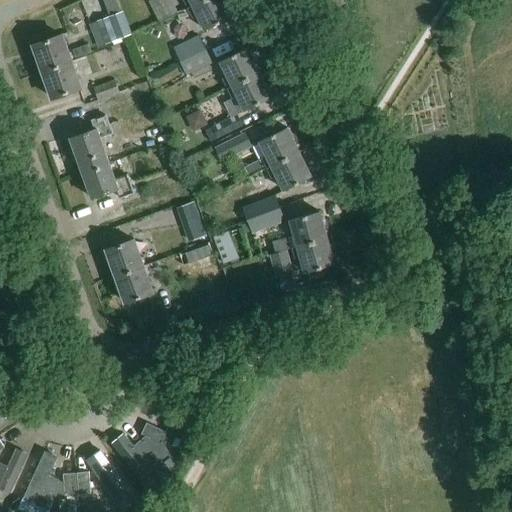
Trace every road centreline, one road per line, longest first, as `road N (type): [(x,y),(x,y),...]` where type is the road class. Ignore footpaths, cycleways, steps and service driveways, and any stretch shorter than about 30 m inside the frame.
road 1 (residential): [(129,345),(106,337),(92,319),(0,74)]
road 2 (residential): [(395,254),(377,281),(358,290),(129,345)]
road 3 (residential): [(395,254),(395,229),(278,0)]
road 4 (track): [(173,511),(280,313)]
road 5 (residential): [(129,345),(117,395),(101,409),(59,418),(33,403)]
